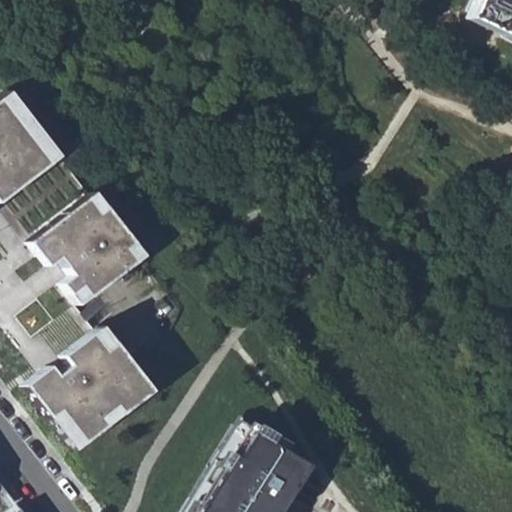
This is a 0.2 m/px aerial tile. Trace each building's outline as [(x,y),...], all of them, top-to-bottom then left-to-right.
[(511,0),(466,0),(462,8),(511,31),(511,0)] [(511,31),(462,8),(459,16),(511,41),(511,31)] [(0,197),(54,154),(4,91),(0,94),(0,197)] [(72,305),(134,255),(85,194),(23,243),(42,267),(53,258),(66,275),(55,284),(72,305)] [(18,385),(68,450),(144,391),(94,326),(57,356),(64,365),(51,375),(44,366),(18,385)] [(299,464),(231,423),(178,511),(289,511),(275,504),(299,464)]
